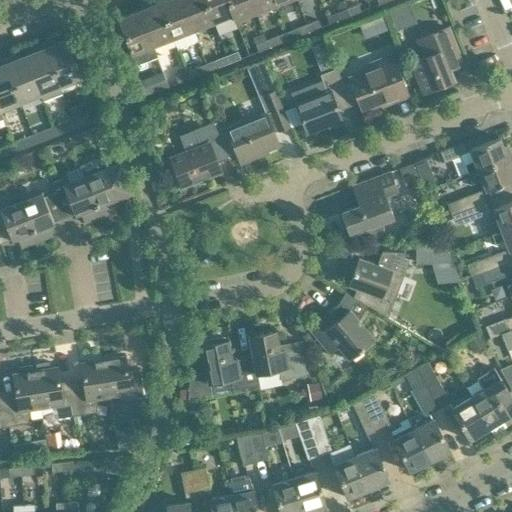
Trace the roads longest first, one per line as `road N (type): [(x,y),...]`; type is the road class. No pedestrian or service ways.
road 1 (residential): [(0,333),(281,284),(302,244),(289,183)]
road 2 (residential): [(289,183),(511,94)]
